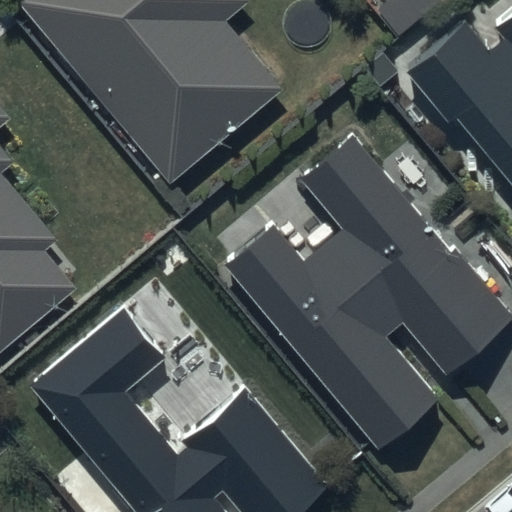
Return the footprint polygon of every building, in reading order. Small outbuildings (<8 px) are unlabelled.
[(251,1),(250,0),(23,0),(20,3),(170,183),(283,90),(226,22),(251,1)] [(511,9),(494,26),(505,38),(489,52),(465,23),(404,75),(448,126),(455,119),(511,185),(511,9)] [(0,349),(74,288),(42,250),(55,240),(1,177),(15,165),(0,146),(0,127),(11,119),(0,105),(0,349)] [(511,318),(511,317),(352,132),(295,181),(337,230),(304,258),(273,221),(222,266),(378,447),(436,398),(384,338),(402,323),(447,375),(511,318)] [(171,357),(126,305),(30,388),(136,511),(224,511),(213,499),(222,491),(240,511),(300,511),(331,486),(247,388),(176,449),(128,393),(171,357)]
